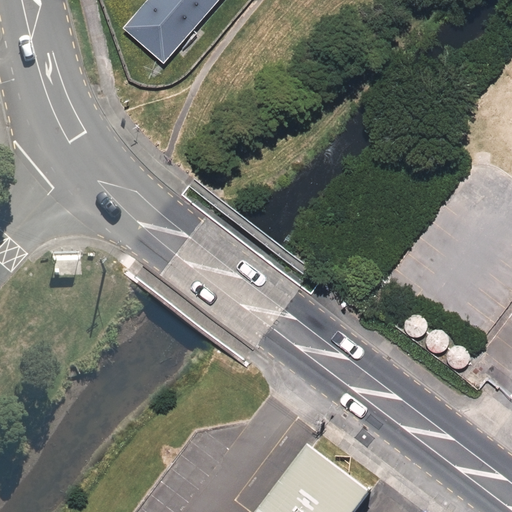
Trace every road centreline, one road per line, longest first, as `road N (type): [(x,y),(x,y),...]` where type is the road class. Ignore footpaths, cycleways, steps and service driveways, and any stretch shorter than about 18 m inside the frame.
road 1 (secondary): [(511,497),(181,243),(89,155)]
road 2 (secondary): [(29,0),(59,111),(89,155)]
road 3 (unclassified): [(0,248),(89,155)]
